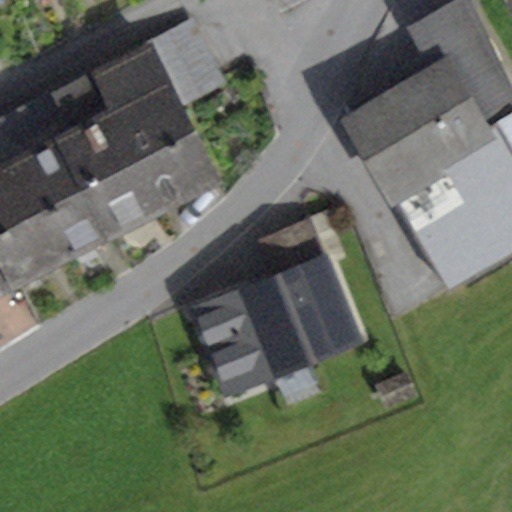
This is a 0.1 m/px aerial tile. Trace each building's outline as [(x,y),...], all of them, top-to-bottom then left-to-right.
[(505,85),(508,82),(459,0),(452,0),(408,26),(424,51),(402,64),(411,80),(443,62),(429,37),(465,16),(505,85)] [(349,117),(450,288),(511,252),(511,151),(505,140),(495,123),(485,129),(478,117),(470,105),(505,85),(465,16),(429,37),(443,62),(411,80),(349,117)] [(192,27),(151,48),(148,43),(95,70),(162,201),(215,174),(177,101),(219,80),(192,27)] [(43,97),(110,228),(162,201),(95,70),(43,97)] [(0,118),(0,130),(62,252),(110,228),(43,97),(0,118)] [(511,151),(511,113),(495,123),(505,140),(511,151)] [(0,245),(16,275),(62,252),(0,130),(0,245)] [(322,263),(338,256),(322,217),(306,224),(322,263)] [(196,302),(229,384),(351,335),(322,263),(306,224),(275,236),(290,273),(250,289),(247,282),(196,302)] [(0,283),(16,275),(0,245),(0,283)] [(381,384),(389,403),(413,393),(405,374),(381,384)]
